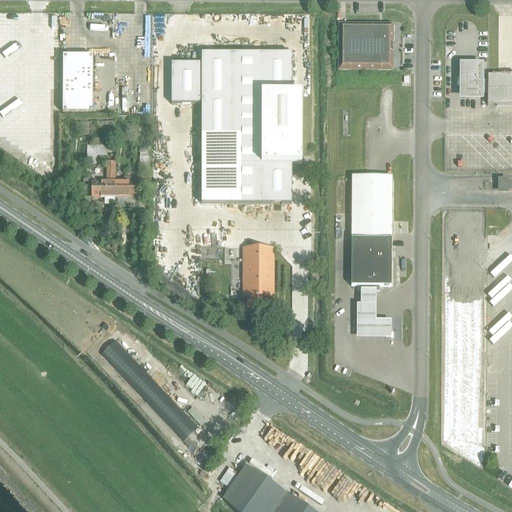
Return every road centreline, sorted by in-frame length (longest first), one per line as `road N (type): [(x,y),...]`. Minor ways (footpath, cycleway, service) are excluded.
road 1 (primary): [(0,212),(384,471)]
road 2 (primary): [(384,456),(0,203)]
road 3 (unclassified): [(419,407),(422,0)]
road 4 (unknown): [(511,234),(502,241),(511,465)]
